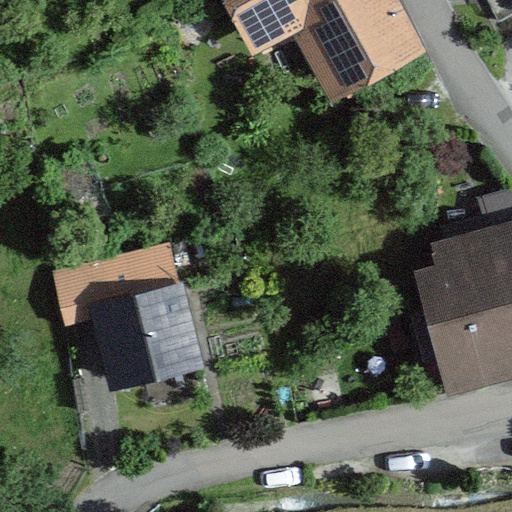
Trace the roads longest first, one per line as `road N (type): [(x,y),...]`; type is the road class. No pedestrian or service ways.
road 1 (residential): [(102,511),(119,491),(208,462),(511,405)]
road 2 (residential): [(427,0),(473,99),(511,143)]
